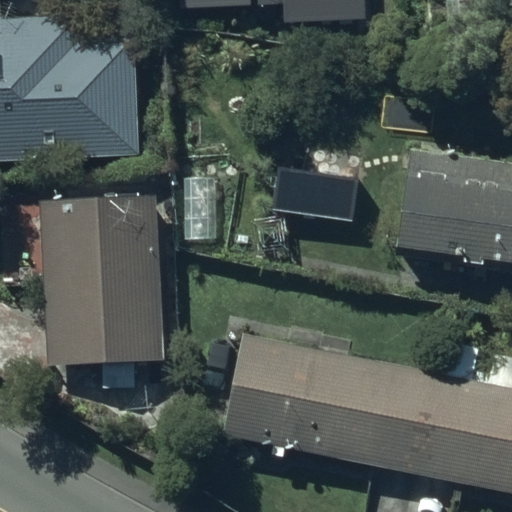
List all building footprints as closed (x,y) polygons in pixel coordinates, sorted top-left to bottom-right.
[(0,0),(0,155),(137,151),(137,31),(80,31),(80,9),(3,9),(3,0),(0,0)] [(178,0),(179,9),(283,4),(284,23),(366,19),(364,0),(178,0)] [(511,153),(407,143),(399,232),(466,239),(465,247),(486,249),(486,244),(511,246),(511,153)] [(157,186),(41,191),(48,358),(163,353),(162,318),(184,317),(180,216),(158,217),(157,186)] [(244,324),(225,425),(273,435),(271,445),(287,448),(289,439),(511,484),(511,379),(477,372),(483,339),(443,331),(436,363),(244,324)]
